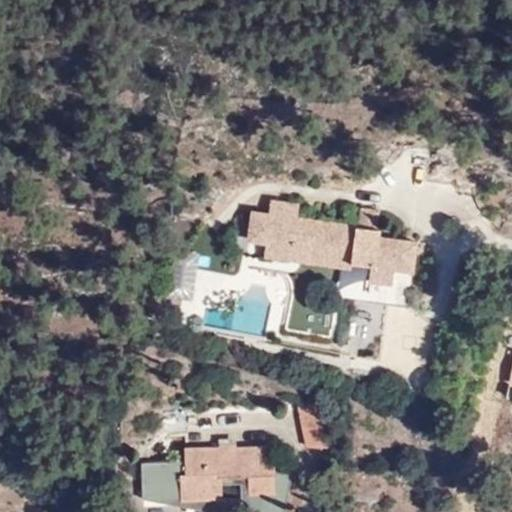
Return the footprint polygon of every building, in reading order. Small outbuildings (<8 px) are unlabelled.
[(255,243),(248,270),(266,275),(263,286),(347,310),(348,307),(367,312),(363,326),(383,332),(387,317),(405,322),(413,295),(376,285),(379,277),(346,268),(344,276),(329,272),(331,263),(298,255),(300,242),(277,236),(273,248),(255,243)] [(169,249),(164,296),(191,298),(196,251),(169,249)] [(331,263),(329,272),(344,276),(346,268),(331,263)] [(237,324),(258,330),(268,293),(247,287),(237,324)] [(477,424),(493,425),(492,452),(509,453),(509,459),(508,470),(511,469),(511,392),(479,391),(477,424)] [(347,433),(348,413),(316,403),(320,425),(347,433)] [(325,452),(345,453),(347,433),(320,425),(325,452)] [(269,481),(270,499),(294,498),(290,446),(204,449),(204,474),(197,474),(198,502),(242,500),(242,482),(269,481)]
